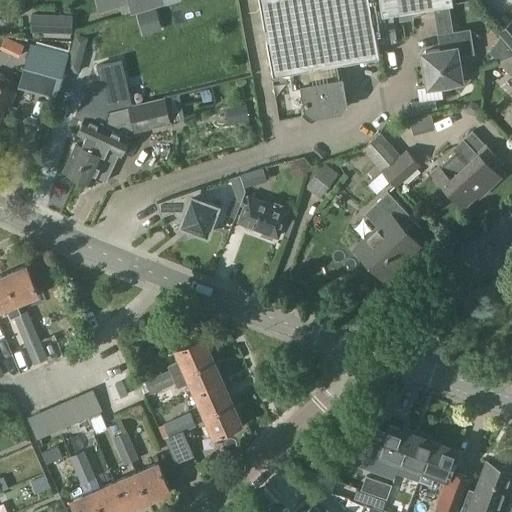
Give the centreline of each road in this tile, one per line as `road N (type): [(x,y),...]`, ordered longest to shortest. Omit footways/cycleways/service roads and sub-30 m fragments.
road 1 (tertiary): [(365,354),(87,252),(0,210)]
road 2 (residential): [(196,511),(365,354)]
road 3 (unknown): [(87,252),(120,202),(271,153)]
road 4 (residential): [(365,354),(511,220)]
road 5 (tertiary): [(511,408),(365,354)]
